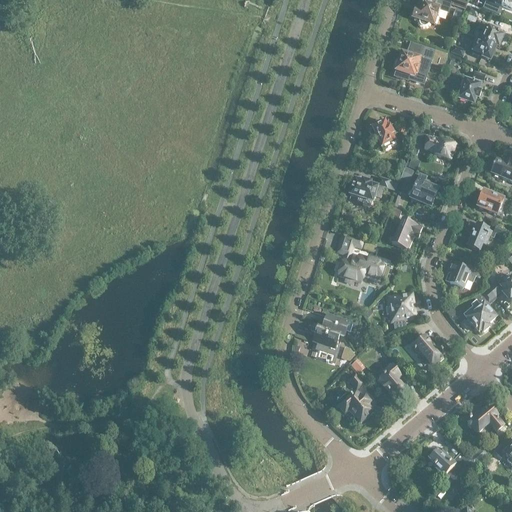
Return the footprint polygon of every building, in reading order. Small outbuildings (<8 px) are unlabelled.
[(415,10),(412,19),(420,22),(420,25),(421,27),(423,28),(425,28),(428,27),(429,25),(434,26),(437,17),(438,18),(440,12),(435,10),(436,6),(430,4),(430,1),(426,0),(420,0),(417,11),(415,10)] [(465,11),(468,4),(456,0),(454,0),(452,7),(465,11)] [(511,0),(497,0),(495,5),(511,12),(511,0)] [(481,10),(469,5),(465,15),(469,17),(468,21),(474,24),(476,19),(477,20),(481,10)] [(462,11),(456,9),(453,18),(459,20),(462,11)] [(483,31),(480,41),(496,47),(498,48),(503,37),(497,35),(498,34),(494,32),(495,29),(481,23),(479,29),(483,31)] [(496,47),(480,41),(478,40),(472,52),(482,56),(481,58),(490,62),(496,47)] [(407,56),(401,54),(399,62),(395,63),(394,67),(396,70),(395,72),(396,72),(395,78),(403,80),(404,80),(405,79),(407,80),(407,82),(408,80),(423,85),(434,52),(432,51),(412,45),(410,45),(407,56)] [(466,52),(453,47),(450,54),(462,59),(466,52)] [(442,54),(439,63),(444,65),(447,56),(442,54)] [(451,71),(455,61),(448,58),(445,68),(451,71)] [(478,101),(479,100),(481,93),(478,92),(480,87),(482,83),(483,83),(485,77),(475,74),(471,84),(465,82),(459,101),(473,106),(475,100),(478,101)] [(369,133),(372,139),(373,141),(376,139),(383,151),(396,144),(392,137),(394,136),(390,128),(392,127),(388,121),(371,129),(373,131),(369,133)] [(428,138),(424,150),(434,153),(433,156),(450,162),(455,146),(438,141),(438,142),(428,138)] [(417,164),(407,160),(405,167),(414,171),(417,164)] [(491,175),(494,176),(493,178),(498,180),(499,178),(511,183),(511,165),(505,163),(504,165),(496,162),(491,175)] [(409,184),(414,173),(406,169),(401,180),(409,184)] [(420,177),(410,200),(431,209),(438,192),(424,185),(426,180),(420,177)] [(370,207),(373,198),(381,200),(384,189),(388,190),(395,193),(396,191),(398,185),(380,179),(377,188),(369,186),(370,184),(362,181),(361,183),(355,181),(350,196),(364,200),(363,205),(370,207)] [(510,203),(504,201),(504,200),(494,196),(494,197),(483,193),(477,209),(502,218),(505,210),(507,211),(510,203)] [(401,199),(395,197),(391,207),(397,209),(401,199)] [(402,213),(392,208),(389,215),(399,219),(402,213)] [(402,220),(392,245),(408,252),(414,239),(418,240),(423,229),(402,220)] [(471,224),(468,232),(473,234),(472,236),(473,236),(469,248),(480,253),(483,245),(486,246),(490,238),(494,240),(496,235),(503,238),(505,232),(495,228),(493,233),(482,229),(482,228),(477,226),(471,224)] [(361,250),(362,248),(370,251),(369,253),(374,255),(377,247),(343,236),(337,253),(345,256),(339,277),(360,284),(363,275),(382,281),(386,267),(380,265),(380,264),(376,263),(359,258),(356,266),(348,263),(353,247),(361,250)] [(453,276),(450,285),(462,290),(466,281),(473,284),(475,278),(479,280),(483,270),(467,264),(464,269),(453,265),(449,274),(453,276)] [(511,279),(509,276),(498,285),(505,293),(503,295),(510,303),(511,301),(511,300),(511,279)] [(494,287),(489,291),(495,298),(500,294),(494,287)] [(464,317),(479,334),(481,332),(483,334),(489,328),(488,326),(496,319),(484,305),(487,303),(490,306),(497,300),(495,298),(489,291),(484,294),(474,298),(476,303),(472,307),(474,308),(464,317)] [(389,307),(385,308),(387,316),(390,315),(391,323),(413,320),(411,305),(413,305),(411,296),(388,299),(389,307)] [(326,317),(322,331),(339,336),(339,337),(344,339),(345,334),(348,335),(351,326),(326,317)] [(339,336),(322,331),(317,329),(312,343),(326,348),(325,352),(335,355),(338,347),(336,346),(339,337),(339,336)] [(381,332),(373,335),(376,342),(384,339),(381,332)] [(384,339),(376,342),(380,348),(391,344),(388,337),(384,339)] [(416,349),(414,351),(418,356),(420,354),(432,368),(445,357),(439,349),(436,352),(424,339),(415,347),(416,349)] [(345,349),(342,360),(349,362),(354,357),(350,351),(345,349)] [(357,362),(352,367),(358,374),(364,370),(357,362)] [(384,379),(379,383),(394,400),(405,391),(396,381),(400,377),(392,368),(384,375),(385,377),(383,378),(384,379)] [(356,377),(349,382),(357,391),(363,385),(356,377)] [(339,409),(345,415),(349,412),(360,425),(373,414),(368,408),(370,406),(365,400),(363,402),(356,395),(339,409)] [(477,435),(488,425),(496,435),(505,428),(499,421),(498,422),(496,419),(498,418),(489,408),(476,419),(474,416),(467,422),(477,435)] [(483,450),(469,461),(474,466),(480,460),(481,460),(487,455),(483,450)] [(444,479),(450,473),(453,476),(455,477),(456,477),(457,477),(458,477),(459,476),(461,475),(465,470),(467,472),(474,466),(469,461),(462,455),(453,465),(442,455),(441,456),(437,453),(429,461),(435,467),(434,468),(434,469),(434,470),(431,473),(438,479),(441,476),(444,479)] [(480,460),(474,466),(478,470),(485,465),(481,460),(480,460)]
